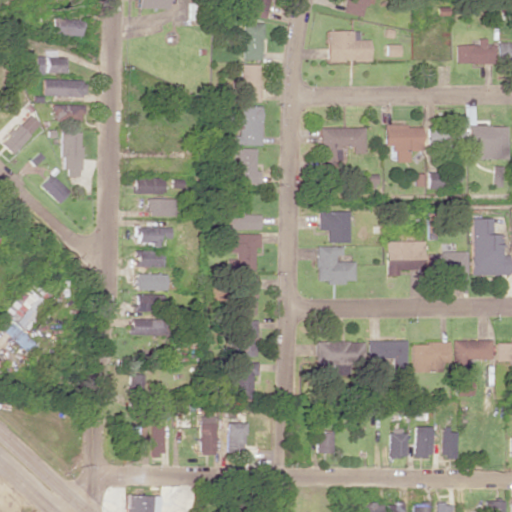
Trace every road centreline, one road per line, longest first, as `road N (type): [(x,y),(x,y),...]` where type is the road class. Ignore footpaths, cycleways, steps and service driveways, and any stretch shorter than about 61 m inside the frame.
road 1 (residential): [(275,511),(304,0)]
road 2 (residential): [(90,511),(111,0)]
road 3 (residential): [(511,475),(90,475)]
road 4 (residential): [(511,304),(287,308)]
road 5 (residential): [(511,94),(294,97)]
road 6 (residential): [(105,264),(0,171)]
